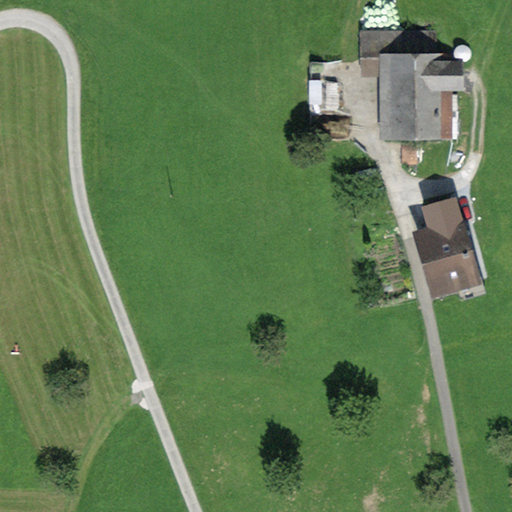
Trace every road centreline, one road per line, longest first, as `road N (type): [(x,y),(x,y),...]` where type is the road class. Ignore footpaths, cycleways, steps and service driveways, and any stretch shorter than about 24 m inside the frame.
road 1 (unclassified): [(0,20),(38,22),(71,63),(77,181),(91,238),(197,511)]
road 2 (track): [(466,511),(434,320),(367,109)]
road 3 (track): [(396,190),(439,184),(472,168),(482,91)]
